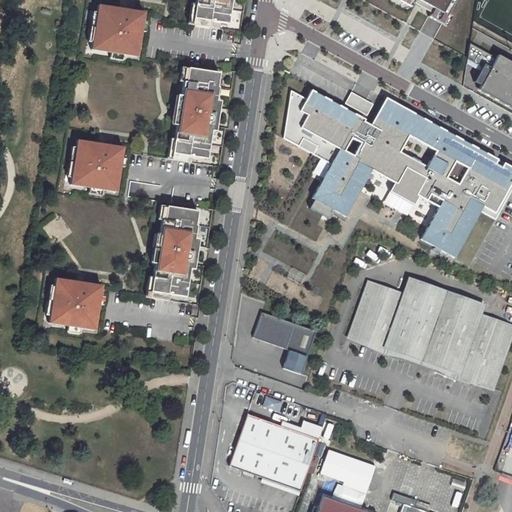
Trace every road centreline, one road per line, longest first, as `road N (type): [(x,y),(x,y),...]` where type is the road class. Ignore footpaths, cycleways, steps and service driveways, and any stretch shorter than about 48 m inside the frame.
road 1 (residential): [(210,368),(264,18)]
road 2 (unclassified): [(511,152),(264,18)]
road 3 (unknown): [(404,389),(338,362),(364,279),(379,266),(469,291)]
road 4 (residential): [(210,368),(441,454)]
road 5 (unknown): [(409,442),(388,508),(327,492),(316,511)]
road 6 (residential): [(189,511),(210,368)]
road 7 (unknown): [(236,422),(229,480),(292,504)]
